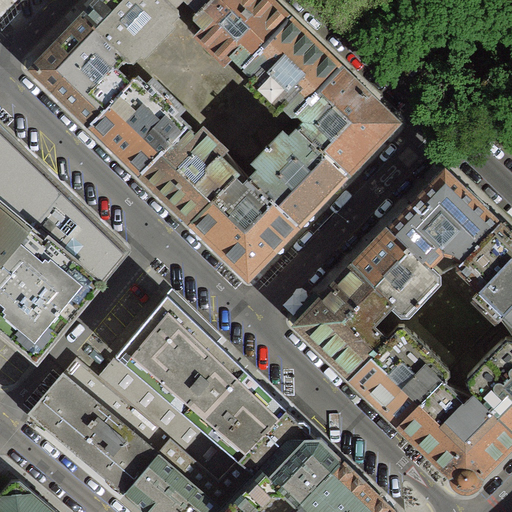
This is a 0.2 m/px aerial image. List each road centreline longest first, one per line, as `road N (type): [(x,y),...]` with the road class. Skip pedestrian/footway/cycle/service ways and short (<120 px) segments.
road 1 (residential): [(253,320),(454,511)]
road 2 (residential): [(253,320),(439,123)]
road 3 (residential): [(161,237),(4,424)]
road 4 (residential): [(0,80),(161,237)]
road 5 (tertiary): [(315,0),(439,123)]
road 6 (residential): [(4,424),(105,511)]
road 7 (residential): [(161,237),(253,320)]
